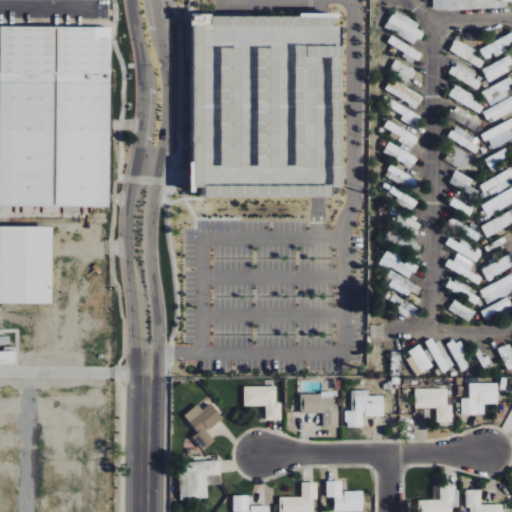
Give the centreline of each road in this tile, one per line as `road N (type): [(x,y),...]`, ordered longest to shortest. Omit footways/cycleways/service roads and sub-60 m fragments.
road 1 (residential): [(431,20),(435,329),(511,331)]
road 2 (tertiary): [(129,0),(146,108),(125,257),(135,340),(148,355)]
road 3 (tertiary): [(148,355),(158,312),(146,246),(166,88),(151,0)]
road 4 (residential): [(260,454),(480,454)]
road 5 (tertiary): [(148,374),(144,511)]
